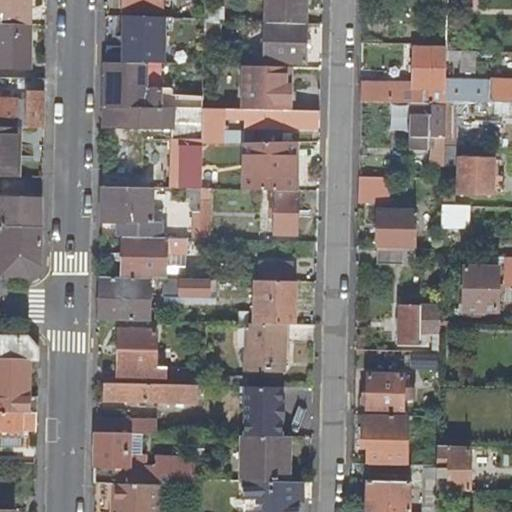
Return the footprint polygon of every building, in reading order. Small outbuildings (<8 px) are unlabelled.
[(0,6),(0,23),(33,24),(33,0),(4,0),(4,7),(0,6)] [(125,0),(126,9),(163,10),(163,0),(125,0)] [(268,0),(268,24),(308,25),(308,0),(268,0)] [(448,0),(448,13),(460,13),(460,0),(448,0)] [(0,66),(32,67),(33,24),(0,23),(0,66)] [(206,23),(205,39),(222,39),(222,23),(206,23)] [(268,24),(267,62),(307,63),(308,25),(268,24)] [(108,47),(107,63),(139,64),(139,48),(108,47)] [(389,88),(389,104),(412,105),(430,105),(430,98),(424,98),(424,89),(446,90),(446,82),(447,52),(447,50),(414,50),(413,86),(413,88),(389,88)] [(461,52),(460,73),(477,74),(477,53),(461,52)] [(107,63),(106,107),(162,109),(162,92),(147,91),(147,82),(162,82),(163,65),(139,64),(107,63)] [(245,88),(244,111),(287,112),(288,87),(291,87),(291,68),(245,67),(245,88)] [(446,90),(445,102),(470,103),(511,104),(511,82),(490,82),(489,83),(446,82),(446,90)] [(362,84),(361,104),(389,104),(389,88),(413,88),(413,86),(362,84)] [(424,89),(424,98),(430,98),(430,105),(445,105),(445,102),(446,90),(424,89)] [(29,93),(28,127),(46,127),(47,93),(29,93)] [(0,126),(18,127),(18,100),(0,99),(0,126)] [(445,105),(445,147),(456,147),(457,115),(457,113),(470,113),(470,103),(445,102),(445,105)] [(412,105),(412,149),(427,150),(427,139),(432,139),(430,167),(444,168),(445,147),(445,105),(430,105),(412,105)] [(172,156),(171,188),(187,189),(202,189),(203,144),(204,110),(162,109),(106,107),(105,128),(173,130),(173,140),(183,140),(184,147),(182,147),(182,156),(172,156)] [(204,110),(203,144),(246,144),(246,131),(224,131),(224,118),(246,119),(246,127),(321,129),(321,112),(290,112),(287,112),(244,111),(239,110),(204,110)] [(0,126),(0,176),(14,177),(15,149),(20,149),(20,127),(18,127),(0,126)] [(246,144),(246,190),(276,191),(295,191),(295,143),(246,144)] [(445,147),(444,168),(457,168),(457,147),(456,147),(445,147)] [(460,160),(460,195),(504,196),(505,177),(494,176),(494,161),(460,160)] [(360,178),(359,203),(389,203),(389,179),(360,178)] [(126,223),(126,237),(162,238),(162,219),(153,219),(153,212),(153,188),(104,187),(103,223),(126,223)] [(444,188),(443,207),(453,207),(453,188),(444,188)] [(194,207),(194,239),(201,239),(202,201),(202,189),(187,189),(186,201),(190,201),(194,207)] [(202,189),(202,201),(212,201),(212,189),(202,189)] [(276,215),(276,234),(298,234),(298,193),(276,193),(276,208),(270,208),(270,214),(276,215)] [(5,198),(4,215),(0,215),(0,226),(44,228),(44,199),(5,198)] [(202,201),(201,239),(211,239),(212,201),(202,201)] [(378,212),(378,248),(403,249),(415,250),(415,213),(378,212)] [(0,276),(31,277),(43,266),(44,228),(0,226),(0,276)] [(125,237),(124,277),(153,278),(164,278),(167,278),(168,253),(187,253),(188,254),(188,239),(162,238),(126,237),(125,237)] [(378,248),(377,265),(403,265),(403,249),(378,248)] [(168,253),(167,278),(187,279),(187,253),(168,253)] [(465,268),(464,313),(498,314),(499,269),(465,268)] [(102,276),(101,320),(152,321),(153,278),(124,277),(102,276)] [(164,278),(164,301),(219,303),(220,280),(200,279),(187,279),(167,278),(164,278)] [(257,281),(256,324),(287,325),(293,325),(296,325),(297,282),(257,281)] [(402,307),(401,346),(420,346),(421,332),(427,332),(426,351),(441,351),(441,330),(442,321),(442,308),(402,307)] [(251,324),(250,370),(287,371),(287,351),(287,325),(256,324),(251,324)] [(123,330),(121,384),(193,386),(193,372),(170,371),(170,367),(159,367),(160,331),(123,330)] [(0,411),(39,413),(39,398),(13,398),(13,391),(32,392),(33,361),(40,361),(41,350),(29,337),(0,336),(0,411)] [(370,375),(369,397),(369,412),(403,413),(404,397),(410,397),(410,391),(404,390),(404,375),(370,375)] [(109,384),(109,400),(201,402),(202,386),(193,386),(121,384),(109,384)] [(258,387),(258,404),(294,405),(295,388),(258,387)] [(0,431),(2,431),(2,436),(1,447),(24,447),(25,430),(38,430),(39,413),(0,411),(0,431)] [(364,416),(363,448),(407,449),(408,417),(364,416)] [(99,418),(98,433),(131,434),(146,434),(159,434),(159,418),(99,418)] [(159,418),(159,434),(197,435),(199,435),(199,419),(159,418)] [(98,433),(97,483),(106,483),(166,484),(196,485),(196,480),(197,458),(157,458),(157,467),(145,466),(130,466),(131,434),(98,433)] [(131,434),(130,466),(145,466),(146,434),(131,434)] [(244,436),(243,481),(244,481),(290,482),(291,437),(244,436)] [(438,446),(438,467),(438,477),(451,477),(450,492),(470,492),(470,449),(453,449),(453,446),(438,446)] [(369,481),(367,511),(436,511),(437,499),(437,492),(437,482),(424,482),(423,511),(412,511),(413,482),(398,482),(398,476),(376,475),(375,481),(369,481)] [(290,482),(244,481),(244,511),(300,511),(300,482),(290,482)] [(110,511),(155,511),(155,505),(166,505),(166,484),(106,483),(105,511),(110,511)] [(437,499),(436,511),(447,511),(448,500),(437,499)]
